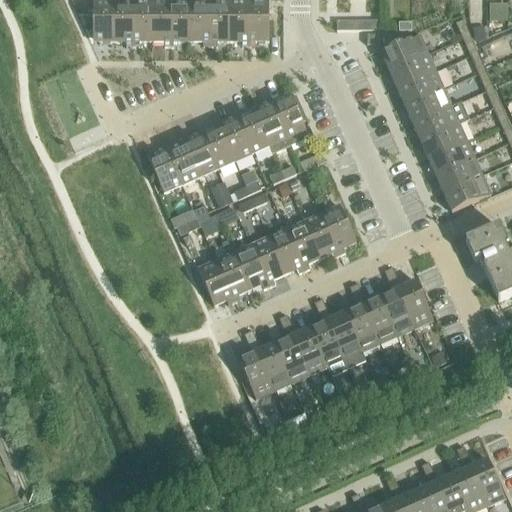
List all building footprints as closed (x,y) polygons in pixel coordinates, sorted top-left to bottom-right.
[(203,50),(210,50),(210,0),(192,0),(192,5),(191,5),(191,45),(203,45),(203,50)] [(210,0),(210,50),(217,50),(217,45),(230,45),(230,5),(230,0),(210,0)] [(94,45),(114,45),(114,5),(94,5),(94,45)] [(114,5),(114,45),(126,45),(126,50),(133,50),(133,5),(114,5)] [(133,5),(133,50),(140,50),(140,45),(152,45),(152,5),(133,5)] [(152,5),(152,45),(164,45),(164,50),(171,50),(171,5),(152,5)] [(171,5),(171,50),(178,50),(178,45),(191,45),(191,5),(171,5)] [(242,50),(249,50),(249,5),(230,5),(230,45),(242,45),(242,50)] [(249,5),(249,50),(256,50),(256,45),(269,45),(269,5),(249,5)] [(337,34),(379,34),(379,23),(337,23),(337,34)] [(400,34),(413,34),(413,26),(400,26),(400,34)] [(457,31),(462,42),(470,39),(465,27),(457,31)] [(366,48),(379,49),(379,38),(366,38),(366,48)] [(382,57),(390,75),(428,57),(420,39),(381,56),(381,58),(382,57)] [(470,39),(462,42),(467,54),(475,50),(470,39)] [(428,57),(390,75),(397,92),(436,75),(428,57)] [(473,66),(478,77),(486,74),(480,62),(473,66)] [(486,74),(478,77),(483,89),(491,85),(486,74)] [(436,75),(397,92),(405,110),(444,92),(436,75)] [(444,92),(405,110),(413,127),(452,110),(444,92)] [(271,105),(291,149),(309,141),(289,97),(271,105)] [(488,101),(493,112),(501,109),(496,97),(488,101)] [(271,150),(270,150),(273,157),(291,149),(271,105),(254,113),(271,150)] [(501,109),(493,112),(499,124),(506,120),(501,109)] [(452,110),(413,127),(421,145),(460,127),(452,110)] [(271,150),(254,113),(236,121),(253,158),(270,150),(271,150)] [(219,128),(235,165),(253,158),(236,121),(219,128)] [(421,145),(429,162),(467,145),(460,127),(421,145)] [(219,128),(201,136),(218,173),(235,165),(219,128)] [(183,144),(200,181),(218,173),(201,136),(183,144)] [(200,181),(183,144),(166,152),(182,189),(200,181)] [(429,162),(436,180),(475,162),(467,145),(429,162)] [(182,189),(166,152),(147,160),(164,197),(182,189)] [(436,180),(444,198),(483,180),(475,162),(436,180)] [(281,175),(285,183),(297,178),(294,170),(281,175)] [(285,183),(281,175),(270,180),(273,188),(285,183)] [(483,180),(444,198),(452,215),(451,215),(452,216),(491,199),(483,180)] [(246,191),(250,199),(262,193),(259,186),(246,191)] [(233,208),(229,199),(224,187),(211,193),(220,213),(233,208)] [(250,199),(246,191),(236,196),(239,204),(250,199)] [(252,204),(256,212),(270,206),(266,197),(252,204)] [(256,212),(252,204),(239,209),(243,217),(256,212)] [(194,215),(198,222),(209,217),(213,216),(210,208),(194,215)] [(321,218),(340,259),(346,256),(344,252),(356,246),(340,209),(321,218)] [(222,230),(238,223),(233,212),(217,219),(222,230)] [(198,222),(194,215),(194,214),(172,223),(176,232),(180,230),(191,225),(198,222)] [(209,217),(198,222),(201,230),(212,225),(209,217)] [(304,225),(320,262),(331,257),(333,262),(340,259),(321,218),(304,225)] [(191,225),(180,230),(183,238),(194,233),(191,225)] [(304,225),(286,233),(305,275),(311,272),(309,267),(320,262),(304,225)] [(484,272),(499,306),(511,299),(511,258),(510,259),(506,252),(509,251),(500,230),(466,245),(475,267),(482,264),(485,271),(484,272)] [(269,241),(285,278),(296,273),(298,278),(305,275),(286,233),(269,241)] [(251,249),(270,291),(276,288),(274,283),(285,278),(269,241),(251,249)] [(228,259),(216,265),(235,306),(241,303),(239,299),(250,294),(234,257),(233,257),(228,244),(222,247),(228,259)] [(234,257),(250,294),(261,289),(263,293),(270,291),(251,249),(234,257)] [(235,306),(216,265),(198,273),(214,310),(226,304),(228,309),(235,306)] [(385,275),(389,285),(397,282),(392,272),(385,275)] [(397,282),(389,285),(393,295),(398,293),(415,332),(433,324),(416,284),(414,285),(415,286),(401,291),(397,282)] [(350,291),(354,301),(362,297),(357,287),(350,291)] [(393,295),(379,301),(397,340),(415,332),(398,293),(393,295)] [(354,301),(358,311),(362,309),(380,348),(397,340),(379,301),(366,307),(362,297),(354,301)] [(314,306),(319,317),(327,313),(323,303),(314,306)] [(345,317),(362,355),(380,348),(362,309),(358,311),(345,317)] [(331,323),(327,313),(319,317),(323,326),(327,325),(344,363),(345,363),(362,355),(345,317),(331,323)] [(279,322),(284,332),(292,329),(287,319),(279,322)] [(310,332),(327,371),(328,371),(332,381),(349,374),(345,363),(344,363),(327,325),(323,326),(310,332)] [(292,340),(310,379),(327,371),(310,332),(296,338),(292,329),(284,332),(288,342),(292,340)] [(244,338),(249,348),(256,344),(252,334),(244,338)] [(292,340),(288,342),(275,348),(292,387),(310,379),(292,340)] [(257,356),(274,395),(292,387),(275,348),(261,354),(256,344),(249,348),(253,358),(257,356)] [(257,356),(253,358),(240,364),(239,363),(238,364),(255,403),(274,395),(257,356)] [(457,454),(461,464),(469,460),(465,450),(457,454)] [(469,472),(487,511),(505,502),(488,463),(486,463),(487,464),(473,470),(469,460),(461,464),(465,473),(469,472)] [(422,469),(426,479),(434,476),(430,466),(422,469)] [(469,472),(465,473),(452,479),(466,511),(483,511),(487,511),(469,472)] [(434,487),(445,511),(466,511),(452,479),(438,486),(434,476),(426,479),(430,489),(434,487)] [(387,485),(391,495),(399,492),(394,481),(387,485)] [(417,495),(424,511),(445,511),(434,487),(430,489),(417,495)] [(403,501),(399,492),(391,495),(395,505),(400,503),(403,511),(424,511),(417,495),(403,501)] [(351,501),(356,511),(364,507),(359,497),(351,501)] [(395,505),(382,511),(403,511),(400,503),(395,505)]
